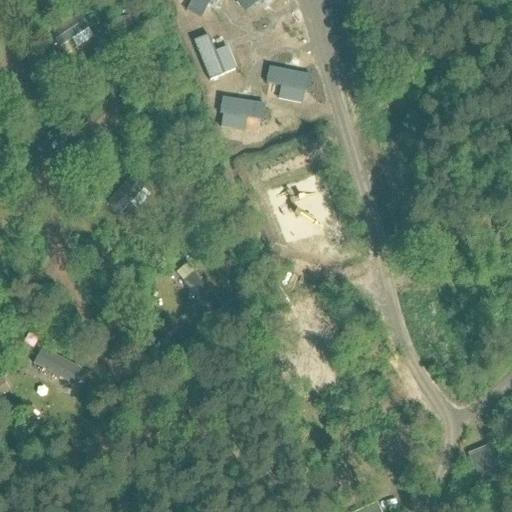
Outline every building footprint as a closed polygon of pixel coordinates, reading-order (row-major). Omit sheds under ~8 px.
[(143,172),(150,178),(160,166),(152,160),(143,172)] [(228,301),(222,306),(230,315),(236,310),(228,301)] [(294,329),(293,365),(319,366),(320,331),(324,331),(324,320),(308,320),(308,329),(294,329)] [(1,379),(0,379),(0,397),(9,392),(1,379)] [(466,457),(477,484),(480,482),(482,487),(502,479),(490,447),(466,457)]
